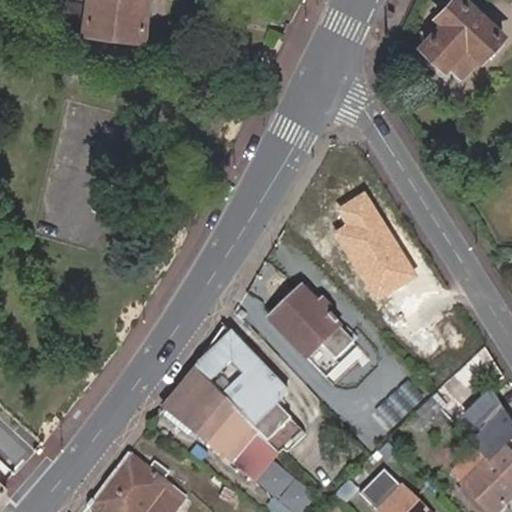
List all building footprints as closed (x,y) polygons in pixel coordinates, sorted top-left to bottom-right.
[(87,0),(87,4),(57,1),(51,30),(83,34),(144,39),(148,0),(87,0)] [(462,78),(503,34),(466,0),(454,0),(440,16),(445,21),(425,44),(434,53),(429,58),(442,69),(446,64),(462,78)] [(339,326),(304,291),(294,290),(286,299),(286,307),(272,321),(306,357),(339,326)] [(255,329),(246,319),(232,332),(241,341),(255,329)] [(322,373),(354,341),(339,326),(306,357),(322,373)] [(209,355),(195,367),(196,369),(224,397),(260,433),(265,439),(281,455),(304,431),(279,404),(291,392),(286,388),(254,354),(241,341),(232,332),(219,345),(220,354),(215,358),(209,355)] [(286,388),(299,376),(293,370),(267,341),(254,354),(286,388)] [(219,345),(209,355),(215,358),(220,354),(219,345)] [(281,455),(265,439),(260,433),(224,397),(196,369),(167,407),(192,428),(250,480),(251,481),(252,481),(253,481),(254,481),(255,481),(256,481),(257,481),(258,480),(281,455)] [(511,438),(511,423),(491,392),(466,416),(482,433),(473,442),(489,460),(464,485),(490,511),(496,511),(511,496),(511,452),(505,445),(511,438)] [(442,412),(431,400),(407,423),(418,435),(442,412)] [(192,428),(167,407),(164,411),(189,432),(192,428)] [(130,454),(90,504),(99,511),(174,511),(186,497),(171,486),(177,478),(152,459),(146,466),(130,454)] [(427,511),(402,486),(385,469),(361,493),(378,510),(379,511),(427,511)]
